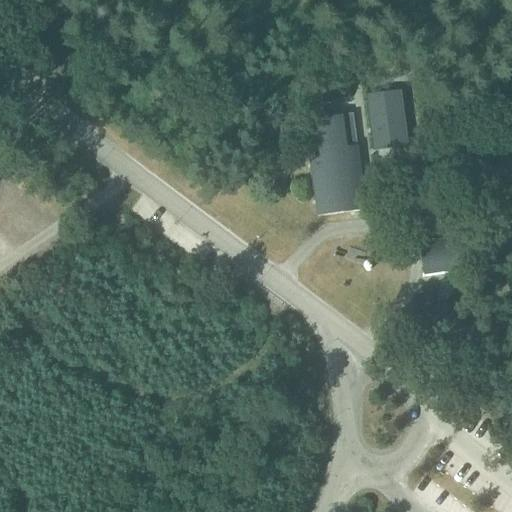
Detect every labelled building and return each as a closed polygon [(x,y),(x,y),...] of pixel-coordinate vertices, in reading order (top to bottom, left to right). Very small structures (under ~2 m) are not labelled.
[(367,95),(373,149),(406,145),(400,91),(367,95)] [(437,159),(454,177),(489,144),(508,127),(491,109),(472,126),(437,159)] [(353,115),(348,115),(315,120),(320,158),(310,160),(318,216),(366,209),(353,115)] [(426,214),(431,207),(448,183),(423,164),(387,214),(413,232),(425,216),(426,214)] [(445,272),(437,299),(445,305),(454,287),(452,271),(504,264),(500,233),(450,240),(444,221),(431,207),(426,214),(441,241),(418,244),(423,275),(445,272)] [(485,335),(445,305),(437,299),(421,287),(402,312),(466,360),(485,335)]
